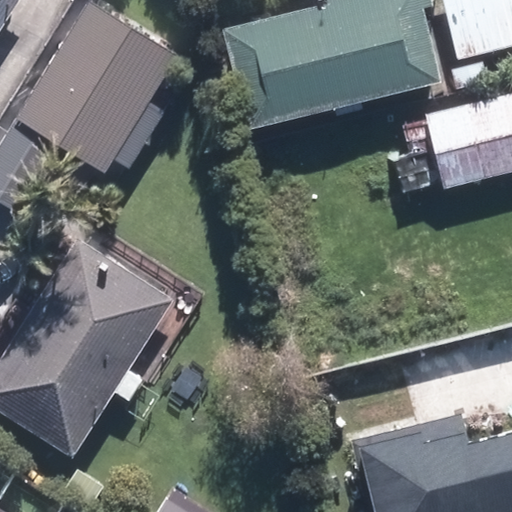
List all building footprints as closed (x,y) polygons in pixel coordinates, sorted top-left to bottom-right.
[(107,163),(178,52),(96,0),(94,0),(0,145),(0,191),(18,204),(63,135),(107,163)] [(0,0),(0,26),(17,0),(0,0)] [(333,0),(235,23),(258,120),(442,78),(424,0),(425,0),(333,0)] [(511,0),(451,0),(464,49),(511,37),(511,0)] [(511,93),(437,111),(453,180),(511,166),(511,93)] [(0,396),(76,446),(175,293),(85,236),(0,367),(0,396)] [(511,511),(511,432),(468,444),(461,414),(352,440),(369,511),(511,511)] [(210,511),(170,489),(157,511),(210,511)]
